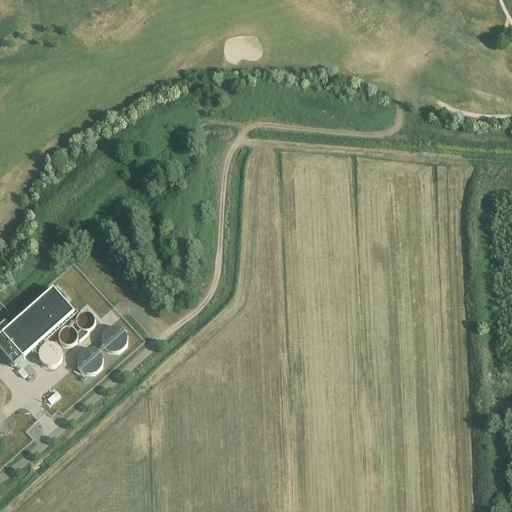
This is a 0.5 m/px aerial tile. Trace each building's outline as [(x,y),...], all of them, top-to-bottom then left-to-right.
[(75,315),(53,292),(11,329),(6,323),(0,328),(0,352),(14,368),(75,315)] [(82,333),(86,334),(90,333),(93,331),(95,328),(96,324),(94,319),(91,316),(87,315),(83,315),(79,318),(77,321),(77,326),(78,330),(82,333)] [(110,354),(115,355),(119,354),(123,352),(126,349),(127,345),(128,340),(126,335),(122,331),(117,329),(111,330),(106,332),(103,336),(102,341),(103,346),(105,351),(110,354)] [(63,346),(67,349),(71,348),(75,347),(77,344),(78,340),(78,336),(75,332),(72,330),(68,330),(64,331),(61,334),(59,338),(60,343),(63,346)] [(46,347),(43,350),(40,353),(39,358),(40,362),(43,366),(46,368),(51,369),(55,369),(59,366),(62,363),(63,359),(63,355),(61,351),(58,348),(54,346),(50,346),(46,347)] [(84,375),(89,376),(94,376),(98,374),(101,371),(103,367),(103,362),(101,357),(97,353),(92,351),(87,351),(82,354),(79,358),(77,363),(78,368),(80,372),(84,375)] [(57,394),(48,402),(51,406),(60,398),(57,394)]
